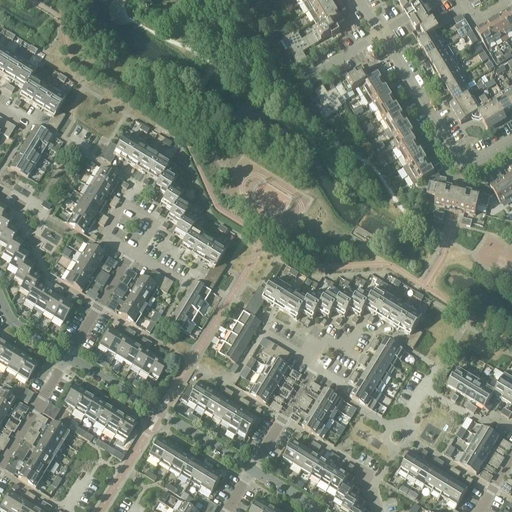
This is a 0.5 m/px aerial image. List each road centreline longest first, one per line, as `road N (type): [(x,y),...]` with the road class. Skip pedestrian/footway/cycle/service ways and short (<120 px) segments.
road 1 (residential): [(251,469),(69,359)]
road 2 (residential): [(423,389),(437,369),(362,323),(349,344),(328,340),(314,361)]
road 3 (residential): [(99,308),(47,276),(21,199),(0,187)]
road 4 (residential): [(495,491),(408,436),(405,418),(423,389)]
road 5 (residential): [(464,166),(381,35)]
road 6 (residential): [(125,201),(135,183),(32,120)]
road 7 (residential): [(282,419),(360,464),(376,511)]
road 8 (residential): [(0,470),(69,359)]
